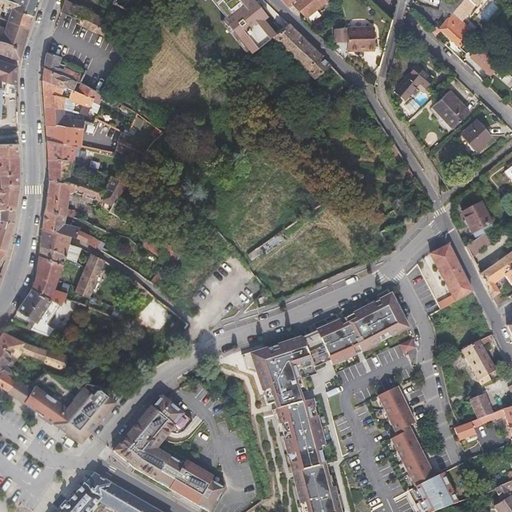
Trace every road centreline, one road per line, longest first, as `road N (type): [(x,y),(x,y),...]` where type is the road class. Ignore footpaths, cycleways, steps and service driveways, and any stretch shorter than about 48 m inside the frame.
road 1 (residential): [(444,220),(379,277),(212,345),(169,371),(101,440)]
road 2 (tertiary): [(51,0),(28,82),(31,190),(19,274),(0,306)]
road 3 (tertiary): [(424,181),(358,81),(273,0)]
road 4 (residential): [(424,181),(425,159),(380,80),(402,2)]
road 5 (residential): [(511,121),(386,0)]
road 6 (tertiary): [(511,355),(444,220)]
